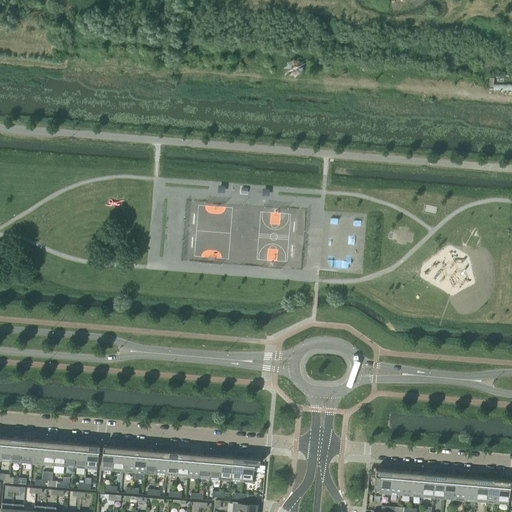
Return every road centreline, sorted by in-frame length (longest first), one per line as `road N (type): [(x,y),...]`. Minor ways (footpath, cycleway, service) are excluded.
road 1 (unclassified): [(511,169),(0,128)]
road 2 (track): [(0,58),(511,99)]
road 3 (residential): [(0,419),(295,444)]
road 4 (residential): [(511,461),(342,447)]
road 5 (tertiary): [(157,353),(102,338),(0,330)]
road 6 (tertiary): [(0,351),(103,360),(157,353)]
road 7 (tertiary): [(293,365),(157,353)]
